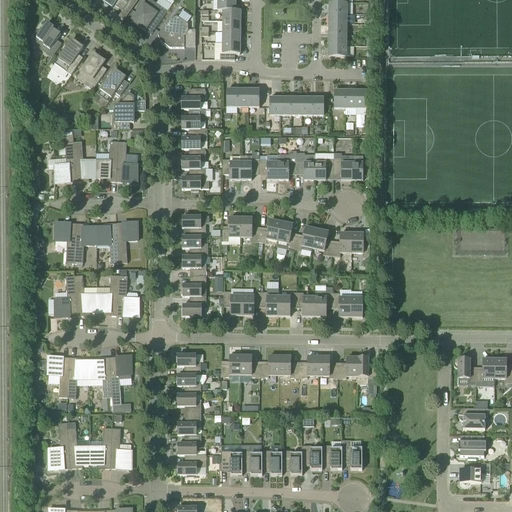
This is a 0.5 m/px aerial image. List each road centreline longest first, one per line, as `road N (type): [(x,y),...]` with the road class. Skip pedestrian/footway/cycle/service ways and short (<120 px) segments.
road 1 (residential): [(158,339),(445,342)]
road 2 (residential): [(353,498),(156,491)]
road 3 (residential): [(346,204),(269,198),(161,205)]
road 4 (residential): [(445,342),(442,506)]
road 5 (residential): [(156,491),(158,339)]
road 6 (residential): [(158,339),(161,205)]
road 7 (track): [(511,65),(378,67)]
road 8 (residential): [(161,205),(155,75)]
road 9 (residential): [(155,75),(58,0)]
